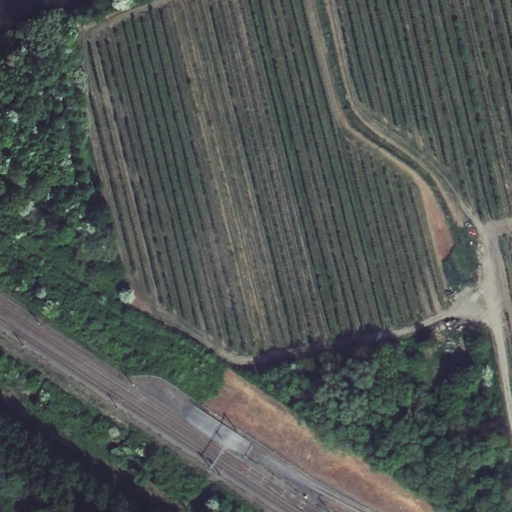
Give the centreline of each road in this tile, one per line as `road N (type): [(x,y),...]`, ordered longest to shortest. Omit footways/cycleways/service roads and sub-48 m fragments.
road 1 (track): [(511,418),(489,321),(474,312),(244,359)]
road 2 (track): [(488,231),(442,176),(356,102),(331,0)]
